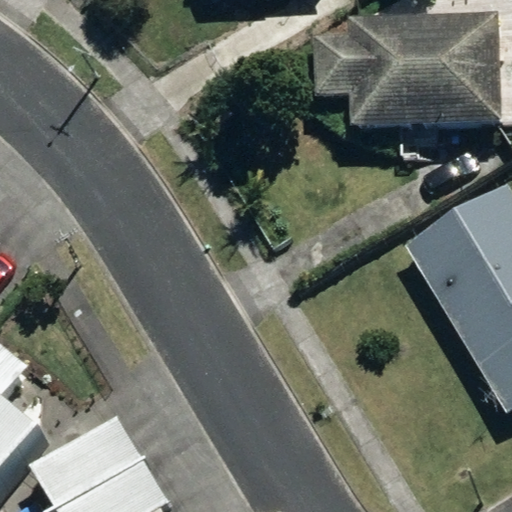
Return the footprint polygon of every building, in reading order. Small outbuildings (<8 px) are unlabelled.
[(511,23),(361,29),(361,51),(328,52),(330,112),(364,111),(365,141),(511,135),(511,23)] [(511,199),(416,258),(511,411),(511,199)] [(0,233),(0,252),(9,241),(0,233)] [(0,511),(58,443),(11,405),(37,374),(0,343),(0,511)] [(178,511),(125,426),(41,477),(63,511),(178,511)]
